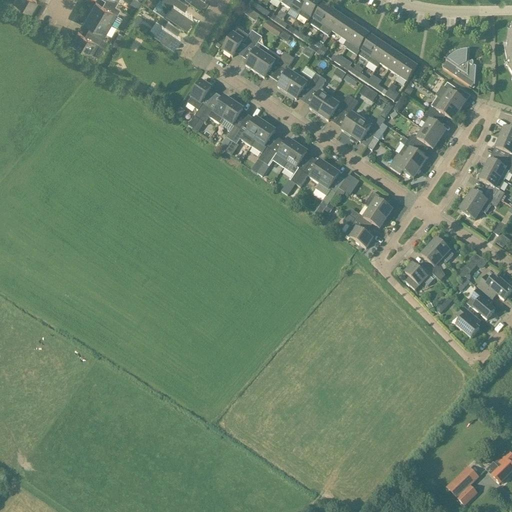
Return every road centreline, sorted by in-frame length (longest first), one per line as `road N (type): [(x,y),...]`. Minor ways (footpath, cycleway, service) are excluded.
road 1 (residential): [(419,203),(192,51),(223,0)]
road 2 (residential): [(419,203),(490,105),(437,215)]
road 3 (residential): [(511,327),(478,362),(383,271)]
